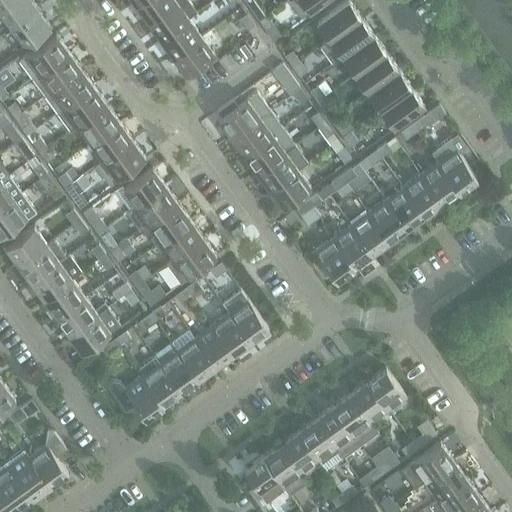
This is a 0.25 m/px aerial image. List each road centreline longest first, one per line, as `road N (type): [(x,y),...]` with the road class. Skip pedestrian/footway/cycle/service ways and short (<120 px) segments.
road 1 (residential): [(331,321),(188,132),(147,111),(80,21),(81,0)]
road 2 (residential): [(136,466),(0,289)]
road 3 (residential): [(511,496),(465,433),(462,405),(399,324)]
road 4 (residential): [(174,437),(331,321)]
road 5 (residential): [(511,137),(450,54),(419,44),(388,0)]
road 6 (residential): [(399,324),(511,242)]
